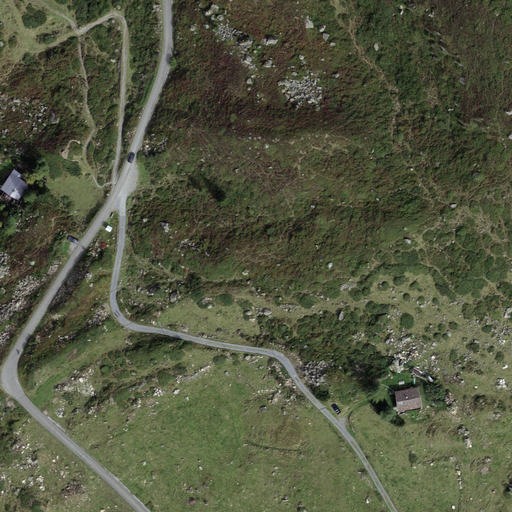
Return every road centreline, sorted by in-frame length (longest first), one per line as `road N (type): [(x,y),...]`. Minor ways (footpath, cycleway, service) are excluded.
road 1 (track): [(82,34),(112,14),(123,20),(113,307),(127,327),(279,356),(350,440),(396,511)]
road 2 (tertiary): [(165,0),(165,55),(115,197),(8,365),(9,383),(142,511)]
